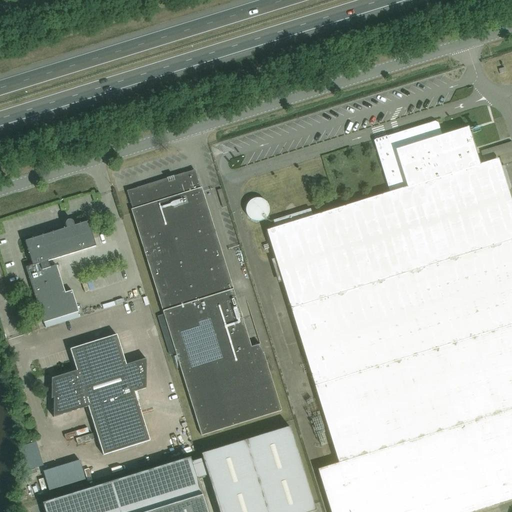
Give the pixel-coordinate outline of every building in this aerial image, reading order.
[(476,153),(471,137),(468,127),(443,135),(440,136),(437,127),(431,124),(375,142),(390,188),(391,193),(338,209),(312,217),(310,209),(282,217),(272,220),(275,229),(267,231),(339,463),(317,470),(329,511),(473,511),(511,500),(511,208),(507,191),(503,180),(497,160),(480,165),(478,162),(472,164),(469,155),(476,153)] [(500,156),(503,165),(511,161),(511,143),(482,152),(484,161),(500,156)] [(476,153),(469,155),(472,164),(478,162),(476,153)] [(200,192),(194,170),(126,191),(132,210),(130,210),(200,436),(281,411),(263,353),(262,353),(259,344),(250,347),(202,191),(200,192)] [(259,198),(257,198),(255,198),(254,199),(252,199),(251,200),(250,201),(248,202),(247,203),(247,204),(246,205),(246,206),(246,207),(245,208),(245,210),(245,211),(245,212),(245,213),(246,214),(247,215),(247,216),(247,217),(248,218),(249,219),(250,220),(251,220),(253,221),(254,221),(255,222),(257,222),(258,222),(260,221),(261,221),(262,220),(264,219),(265,219),(266,217),(267,216),(267,215),(268,213),(268,212),(269,211),(269,209),(268,208),(268,207),(268,206),(267,205),(267,204),(266,202),(265,201),(264,200),(262,200),(261,199),(260,199),(259,198)] [(74,226),(73,223),(72,222),(72,221),(71,221),(70,220),(69,220),(68,220),(67,220),(66,221),(65,222),(65,223),(65,224),(65,225),(66,228),(25,241),(32,265),(25,267),(43,323),(78,312),(71,291),(64,293),(56,265),(49,267),(47,261),(95,247),(87,222),(74,226)] [(125,365),(120,347),(116,335),(69,349),(76,371),(51,379),(50,399),(53,399),(53,417),(87,407),(102,456),(149,441),(134,392),(145,389),(145,358),(125,365)] [(44,511),(206,511),(196,479),(207,476),(218,511),(310,511),(315,511),(289,427),(200,454),(202,459),(190,462),(189,458),(42,503),(44,511)]
